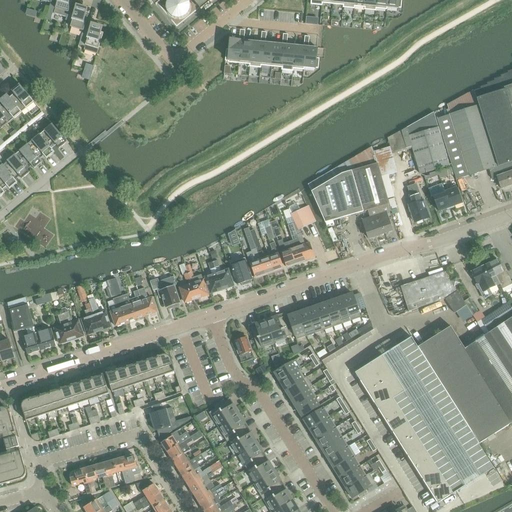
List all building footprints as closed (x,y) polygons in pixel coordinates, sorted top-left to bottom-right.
[(54,13),(66,17),(67,17),(70,7),(72,0),(50,0),(50,2),(57,4),(54,13)] [(167,5),(168,9),(169,12),(171,15),(174,17),(178,18),(181,18),(185,16),(187,14),(189,11),(190,7),(190,4),(189,1),(188,0),(169,0),(168,2),(167,5)] [(193,0),(201,9),(212,0),(193,0)] [(333,0),(333,5),(343,6),(343,8),(344,0),(333,0)] [(344,0),(343,8),(354,9),(354,0),(344,0)] [(354,0),(354,9),(355,7),(364,8),(364,10),(365,10),(365,0),(354,0)] [(365,0),(365,10),(375,11),(376,0),(365,0)] [(376,0),(375,11),(376,11),(376,9),(386,10),(387,9),(387,0),(376,0)] [(387,0),(387,9),(398,10),(398,8),(401,9),(401,0),(387,0)] [(70,27),(83,31),(85,25),(89,14),(86,13),(88,8),(77,5),(76,8),(70,7),(67,17),(66,17),(65,21),(72,23),(70,27)] [(91,27),(85,25),(83,31),(80,39),(87,41),(84,50),(97,54),(104,33),(101,32),(103,27),(92,23),(91,27)] [(240,35),(239,41),(242,41),(239,64),(250,65),(252,42),(244,41),(244,36),(240,35)] [(261,37),(261,43),(263,43),(261,66),(271,67),(274,44),(265,43),(266,38),(261,37)] [(226,50),(225,61),(228,62),(228,63),(239,64),(242,41),(239,41),(230,40),(229,50),(226,50)] [(283,40),(282,45),(284,45),(282,71),(293,72),(295,46),(287,45),(287,40),(283,40)] [(250,65),(250,67),(260,68),(261,66),(263,43),(261,43),(252,42),(250,65)] [(304,42),(304,47),(306,47),(304,70),(315,71),(315,70),(318,71),(319,59),(316,59),(317,48),(308,47),(309,42),(304,42)] [(274,44),(271,67),(282,68),(281,70),(282,71),(284,45),(282,45),(274,44)] [(295,46),(293,72),(293,69),(304,70),(306,47),(304,47),(295,46)] [(502,77),(501,77),(501,78),(502,78),(511,110),(511,71),(508,73),(509,74),(502,77)] [(481,90),(474,93),(502,177),(511,173),(511,110),(502,78),(494,81),(495,82),(488,85),(488,86),(481,89),(481,90)] [(14,94),(10,97),(10,98),(13,102),(22,113),(35,102),(20,84),(12,91),(14,94)] [(450,115),(437,119),(457,181),(489,170),(493,180),(498,179),(502,177),(474,93),(474,91),(448,106),(450,115)] [(0,101),(2,104),(0,105),(0,111),(1,113),(9,123),(22,113),(13,102),(10,98),(10,97),(7,94),(0,100),(0,101)] [(0,130),(9,123),(1,113),(0,111),(0,130)] [(388,139),(392,153),(413,147),(421,175),(450,166),(436,119),(434,113),(388,139)] [(53,124),(40,135),(48,145),(52,150),(53,149),(57,146),(59,149),(68,142),(53,124)] [(40,135),(28,145),(36,155),(40,160),(40,159),(45,156),(47,159),(55,152),(53,149),(52,150),(48,145),(40,135)] [(28,145),(15,155),(24,165),(27,170),(28,170),(32,166),(35,169),(43,162),(40,159),(40,160),(36,155),(28,145)] [(365,152),(349,161),(349,162),(352,171),(351,171),(359,198),(364,212),(368,211),(370,219),(362,221),(368,240),(376,237),(392,232),(386,215),(392,213),(391,209),(388,201),(388,199),(382,178),(376,156),(373,147),(365,152)] [(15,155),(3,165),(4,166),(10,174),(15,180),(20,176),(22,179),(30,173),(28,170),(27,170),(24,165),(15,155)] [(349,161),(308,185),(323,220),(325,224),(326,224),(333,221),(364,212),(359,198),(351,171),(352,171),(349,162),(349,161)] [(0,186),(3,190),(7,186),(10,189),(18,183),(15,180),(10,174),(4,166),(3,165),(0,167),(0,186)] [(445,169),(438,171),(439,176),(440,179),(448,176),(445,169)] [(425,181),(439,176),(438,171),(429,174),(430,176),(424,177),(425,181)] [(511,173),(502,177),(498,179),(501,190),(511,186),(511,173)] [(439,212),(451,208),(446,193),(445,193),(442,184),(428,189),(431,198),(434,197),(439,212)] [(457,189),(446,193),(451,208),(463,204),(457,189)] [(415,223),(429,218),(423,201),(422,202),(420,195),(412,198),(414,204),(409,206),(415,223)] [(394,199),(388,201),(391,209),(391,210),(397,208),(394,199)] [(292,217),(290,218),(306,261),(308,261),(309,262),(313,260),(314,259),(315,258),(310,243),(305,245),(301,234),(302,234),(300,229),(309,225),(301,209),(300,210),(297,204),(289,207),(288,210),(289,211),(292,217)] [(296,248),(291,250),(297,266),(302,264),(301,263),(306,261),(290,218),(292,217),(289,211),(283,213),(296,248)] [(269,240),(275,238),(272,229),(271,229),(270,227),(265,228),(269,240)] [(278,227),(272,229),(275,238),(281,236),(278,227)] [(228,235),(232,247),(240,244),(235,230),(228,235)] [(261,277),(265,275),(253,242),(252,240),(248,242),(251,250),(246,252),(256,279),(261,278),(261,277)] [(258,240),(253,242),(265,275),(268,274),(268,275),(274,273),(269,258),(267,252),(263,254),(258,240)] [(290,268),(297,266),(291,250),(286,252),(282,240),(278,242),(287,268),(290,267),(290,268)] [(272,250),(267,252),(269,258),(274,273),(280,271),(279,270),(284,269),(275,243),(270,245),(272,250)] [(245,258),(230,263),(237,285),(240,284),(241,284),(242,287),(252,283),(251,281),(251,280),(252,280),(251,276),(247,265),(245,258)] [(490,264),(500,284),(505,295),(511,291),(511,284),(506,271),(503,272),(497,260),(493,260),(491,261),(490,264)] [(217,261),(213,263),(222,290),(226,289),(227,290),(232,289),(232,287),(234,286),(228,270),(222,273),(217,261)] [(218,292),(222,290),(213,263),(209,264),(213,276),(205,278),(211,294),(212,294),(213,295),(218,293),(218,292)] [(191,301),(196,299),(185,266),(185,267),(184,264),(179,266),(182,276),(184,275),(186,281),(188,281),(189,285),(180,289),(185,303),(186,303),(189,303),(191,301)] [(489,290),(500,284),(490,264),(473,272),(478,283),(478,284),(480,288),(481,289),(486,298),(491,295),(489,290)] [(189,265),(185,266),(196,299),(202,297),(204,297),(206,296),(208,295),(201,275),(194,278),(192,273),(189,265)] [(444,272),(400,287),(409,312),(445,300),(454,314),(457,312),(464,322),(473,316),(464,302),(444,272)] [(179,304),(173,287),(176,286),(172,276),(165,279),(166,283),(158,285),(160,291),(158,292),(160,298),(162,298),(166,308),(171,307),(174,308),(177,307),(178,304),(179,304)] [(108,289),(111,298),(117,296),(115,290),(114,287),(108,289)] [(88,301),(84,288),(78,291),(81,303),(88,301)] [(144,290),(138,292),(146,317),(157,313),(152,298),(147,300),(144,290)] [(63,291),(56,293),(58,300),(65,297),(63,291)] [(135,299),(129,301),(136,320),(146,317),(138,292),(133,293),(135,299)] [(54,294),(42,297),(45,304),(56,301),(54,294)] [(352,294),(343,297),(351,321),(361,318),(352,294)] [(128,295),(117,299),(126,323),(136,320),(129,301),(128,295)] [(37,307),(45,304),(42,297),(35,299),(37,307)] [(343,297),(334,300),(342,324),(351,321),(343,297)] [(88,299),(90,305),(99,332),(103,331),(103,332),(108,330),(109,328),(110,328),(105,313),(98,315),(96,309),(92,298),(88,299)] [(115,327),(126,323),(117,299),(113,300),(115,306),(109,308),(115,327)] [(469,299),(464,302),(473,316),(478,312),(472,302),(471,301),(469,299)] [(334,300),(325,304),(333,327),(342,324),(334,300)] [(325,304),(316,307),(324,330),(333,327),(325,304)] [(511,309),(508,304),(482,321),(489,332),(511,317),(511,309)] [(26,330),(28,335),(35,332),(34,328),(27,305),(9,310),(15,333),(26,330)] [(94,333),(99,332),(90,305),(85,306),(87,312),(89,318),(82,320),(87,336),(88,336),(89,337),(94,335),(94,333)] [(316,307),(307,310),(314,329),(313,329),(315,334),(324,330),(316,307)] [(307,310),(298,313),(304,332),(305,332),(313,329),(314,329),(307,310)] [(68,313),(63,315),(72,342),(82,339),(83,337),(84,337),(78,321),(71,323),(68,313)] [(298,313),(288,316),(296,340),(306,337),(305,332),(304,332),(298,313)] [(62,346),(72,342),(63,315),(58,316),(61,324),(63,324),(64,326),(55,329),(60,345),(61,345),(62,346)] [(277,317),(267,321),(274,342),(290,336),(283,317),(278,319),(277,317)] [(419,347),(418,348),(472,435),(479,445),(480,443),(511,424),(511,318),(489,333),(464,349),(451,327),(419,347)] [(257,326),(251,328),(258,350),(275,344),(274,342),(267,321),(256,325),(257,326)] [(368,325),(357,331),(358,333),(359,334),(361,337),(371,331),(368,325)] [(51,330),(36,334),(41,351),(56,347),(51,330)] [(41,351),(36,334),(35,332),(28,335),(28,336),(22,338),(27,355),(41,351)] [(254,359),(248,341),(247,338),(242,339),(240,339),(238,340),(237,341),(236,342),(239,351),(237,351),(242,364),(254,359)] [(358,372),(355,374),(416,470),(437,504),(493,468),(479,445),(472,435),(418,348),(412,338),(376,361),(358,372)] [(9,341),(0,343),(0,358),(1,363),(14,359),(9,341)] [(324,350),(317,354),(319,359),(327,354),(324,350)] [(163,355),(158,357),(164,376),(175,372),(171,360),(169,357),(166,355),(163,355)] [(158,357),(147,360),(154,379),(164,376),(158,357)] [(147,360),(137,364),(144,383),(154,379),(147,360)] [(275,373),(280,382),(302,369),(296,360),(275,373)] [(137,364),(127,367),(133,386),(144,383),(137,364)] [(127,367),(117,370),(123,389),(133,386),(127,367)] [(280,382),(286,391),(307,378),(307,377),(304,378),(300,370),(302,369),(280,382)] [(123,389),(117,370),(106,374),(112,393),(123,389)] [(103,375),(92,379),(98,398),(109,394),(103,375)] [(286,391),(291,399),(308,389),(312,386),(307,378),(286,391)] [(92,379),(81,382),(88,401),(98,398),(92,379)] [(81,382),(71,385),(78,404),(88,401),(81,382)] [(71,385),(61,389),(67,408),(78,404),(71,385)] [(61,389),(51,392),(57,411),(67,408),(61,389)] [(313,397),(308,389),(291,399),(296,408),(313,397)] [(51,392),(40,396),(47,415),(57,411),(51,392)] [(40,396),(30,399),(37,418),(47,415),(40,396)] [(319,406),(313,397),(296,408),(302,417),(319,406)] [(37,418),(30,399),(24,402),(22,404),(21,406),(22,409),(26,421),(37,418)] [(221,426),(240,414),(234,405),(232,406),(229,400),(212,411),(221,426)] [(153,414),(150,415),(155,432),(157,431),(159,439),(172,431),(166,410),(165,411),(164,411),(162,403),(151,407),(151,408),(153,414)] [(0,484),(21,479),(22,479),(23,478),(24,478),(24,477),(25,477),(25,476),(26,476),(26,475),(26,474),(27,473),(27,472),(27,471),(27,470),(26,470),(10,412),(10,411),(9,410),(9,409),(8,409),(8,408),(7,408),(6,408),(6,407),(5,407),(4,407),(3,407),(2,407),(1,407),(0,407),(0,484)] [(323,409),(304,420),(310,430),(329,419),(323,409)] [(240,414),(221,426),(230,440),(247,429),(244,425),(246,424),(240,414)] [(310,430),(316,440),(335,428),(329,419),(310,430)] [(335,428),(316,440),(322,449),(341,438),(335,428)] [(239,455),(258,443),(252,433),(250,434),(247,429),(230,440),(239,455)] [(162,444),(167,453),(190,438),(187,432),(180,437),(177,432),(171,435),(172,437),(162,444)] [(200,432),(193,436),(196,441),(203,437),(200,432)] [(38,433),(30,436),(31,438),(33,441),(36,442),(41,442),(38,433)] [(167,453),(172,461),(184,454),(183,454),(190,450),(186,445),(192,441),(190,438),(167,453)] [(328,459),(347,447),(341,438),(322,449),(328,459)] [(238,455),(247,469),(264,459),(261,454),(263,453),(257,443),(238,455)] [(349,446),(347,447),(328,459),(335,470),(353,458),(356,456),(349,446)] [(172,461),(178,469),(190,461),(188,457),(186,458),(184,454),(172,461)] [(178,469),(183,478),(200,468),(197,463),(198,462),(198,461),(203,458),(201,455),(196,458),(190,461),(178,469)] [(123,459),(131,484),(134,482),(132,476),(140,474),(138,466),(136,467),(133,456),(123,459)] [(335,470),(340,478),(359,467),(353,458),(335,470)] [(123,459),(114,461),(117,474),(122,472),(126,485),(131,484),(123,459)] [(253,484),(254,485),(275,472),(269,462),(267,463),(264,459),(247,469),(255,483),(253,484)] [(114,461),(104,464),(111,489),(115,488),(111,475),(117,474),(114,461)] [(209,468),(212,472),(222,466),(219,461),(209,468)] [(104,464),(94,467),(98,479),(103,478),(107,490),(111,489),(104,464)] [(212,472),(214,476),(224,469),(222,466),(212,472)] [(94,467),(85,470),(92,495),(96,494),(92,481),(98,479),(94,467)] [(340,478),(346,488),(365,476),(359,467),(340,478)] [(183,478),(188,486),(212,472),(209,468),(202,472),(200,468),(183,478)] [(89,496),(92,495),(85,470),(75,472),(77,478),(71,480),(73,487),(79,486),(79,485),(84,483),(86,490),(87,490),(89,496)] [(188,486),(194,495),(205,488),(202,483),(214,476),(212,472),(188,486)] [(254,485),(262,499),(282,487),(279,482),(280,481),(275,472),(254,485)] [(376,484),(369,474),(346,488),(353,498),(358,495),(359,497),(366,493),(365,491),(367,489),(376,484)] [(194,495),(199,503),(212,495),(223,488),(220,484),(214,488),(211,483),(205,488),(194,495)] [(139,501),(134,504),(136,509),(141,506),(141,505),(146,502),(147,502),(160,494),(154,484),(142,492),(145,496),(146,497),(139,501)] [(376,484),(367,489),(370,493),(376,489),(378,488),(376,484)] [(262,499),(270,511),(273,511),(292,500),(286,491),(285,492),(282,487),(262,499)] [(199,503),(204,511),(216,505),(215,504),(220,501),(218,496),(225,492),(223,488),(212,495),(199,503)] [(104,495),(102,497),(109,507),(110,507),(111,506),(117,502),(110,492),(104,495)] [(141,506),(136,509),(139,511),(143,509),(143,510),(150,506),(150,504),(154,510),(165,502),(160,494),(147,502),(146,502),(141,505),(141,506)] [(96,500),(83,508),(85,511),(101,511),(103,511),(109,507),(102,497),(96,500)] [(204,511),(222,511),(227,509),(233,505),(230,501),(230,500),(217,508),(216,505),(204,511)] [(273,511),(297,511),(298,510),(292,500),(273,511)] [(111,506),(110,507),(112,511),(119,507),(119,506),(117,502),(111,506)] [(155,511),(169,511),(171,511),(165,502),(154,510),(155,511)]
